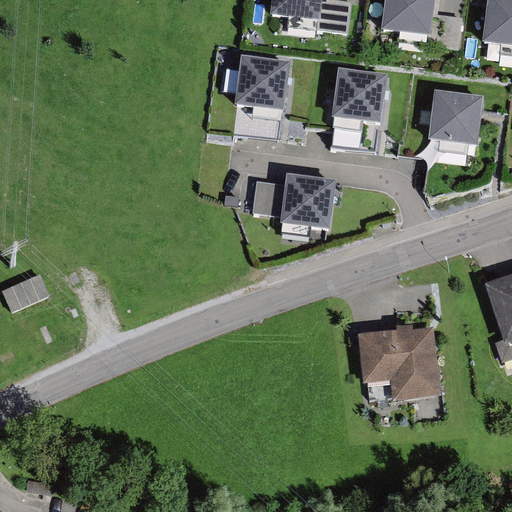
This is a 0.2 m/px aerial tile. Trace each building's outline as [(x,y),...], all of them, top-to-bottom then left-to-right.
[(274,0),(272,21),(320,27),(323,0),(274,0)] [(387,0),(383,36),(431,42),(435,0),(387,0)] [(511,2),(493,0),(490,0),(484,49),(511,52),(511,2)] [(242,63),(236,112),(284,118),(290,69),(242,63)] [(340,75),(333,124),(382,131),(388,82),(340,75)] [(436,97),(430,146),(478,152),(484,103),(436,97)] [(337,187),(288,181),(287,190),(283,221),(282,230),(331,236),(337,187)] [(283,221),(287,190),(258,186),(254,217),(283,221)] [(41,277),(3,293),(13,315),(51,299),(41,277)] [(511,278),(486,287),(504,342),(496,345),(503,366),(511,362),(511,278)] [(445,329),(371,339),(377,386),(401,383),(404,408),(454,401),(445,329)]
